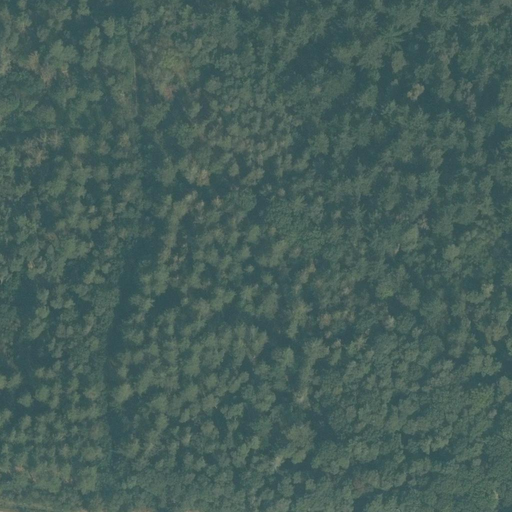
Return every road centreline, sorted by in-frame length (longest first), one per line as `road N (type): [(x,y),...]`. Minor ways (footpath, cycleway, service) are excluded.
road 1 (track): [(428,347),(414,326),(286,244),(145,130)]
road 2 (track): [(114,469),(108,378),(143,259),(150,205),(145,130)]
road 3 (track): [(134,0),(145,130)]
